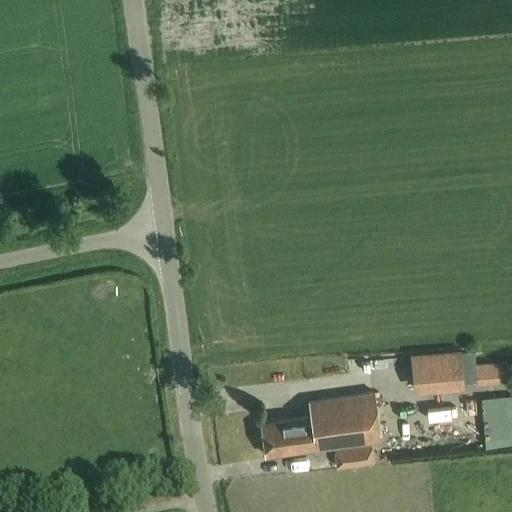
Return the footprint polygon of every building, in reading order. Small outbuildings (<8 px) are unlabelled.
[(461,350),(410,354),(414,391),(464,387),(463,381),(476,380),(475,364),(474,351),(461,352),(461,350)] [(507,361),(475,364),(476,380),(476,384),(509,381),(507,361)] [(317,448),(363,441),(381,439),(374,392),(309,401),(311,417),(302,418),(301,416),(260,422),(261,427),(259,427),(260,437),(264,437),(266,456),(308,450),(307,447),(316,445),(317,448)] [(511,393),(490,394),(492,441),(511,440),(511,393)] [(356,465),(374,462),(371,444),(354,446),(356,465)]
